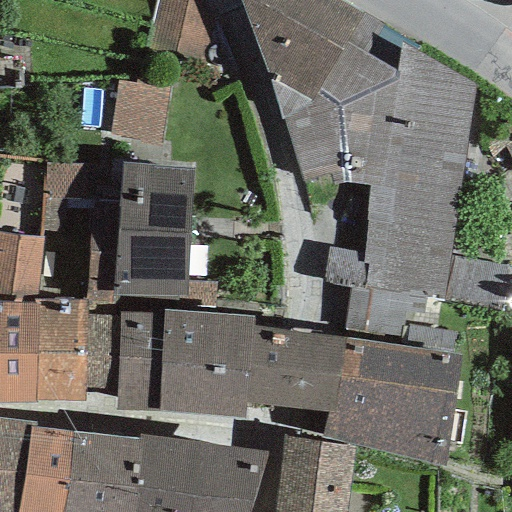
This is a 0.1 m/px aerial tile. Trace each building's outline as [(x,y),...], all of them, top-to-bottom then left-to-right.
[(218,0),(155,0),(143,47),(202,60),(218,0)] [(403,38),(335,0),(239,0),(281,121),(284,119),(305,187),(347,182),(370,184),(362,253),(326,248),(322,283),(352,289),(343,330),(401,342),(411,297),(440,300),(447,258),(474,85),(413,50),(419,46),(403,38)] [(169,89),(116,81),(107,134),(162,143),(169,89)] [(122,165),(44,163),(42,199),(90,201),(119,202),(122,165)] [(194,169),(122,165),(119,202),(90,201),(85,298),(84,303),(112,305),(113,292),(187,297),(194,169)] [(0,230),(0,293),(38,294),(43,237),(0,230)] [(510,269),(447,258),(440,300),(502,311),(510,269)] [(36,298),(36,304),(36,402),(84,402),(84,393),(84,315),(84,303),(85,298),(36,298)] [(36,304),(0,302),(0,403),(36,402),(36,304)] [(251,316),(164,310),(163,315),(157,412),(244,418),(245,404),(250,326),(251,316)] [(157,412),(163,315),(119,313),(119,317),(84,315),(84,393),(116,398),(114,410),(157,412)] [(455,331),(409,324),(406,342),(452,349),(455,331)] [(333,412),(343,336),(297,333),(250,326),(245,404),(280,406),(327,412),(333,412)] [(461,357),(343,336),(333,412),(327,412),(322,436),(443,466),(461,357)] [(36,422),(0,417),(0,511),(16,511),(29,427),(36,429),(36,422)] [(61,511),(70,432),(36,429),(29,427),(16,511),(61,511)] [(131,511),(140,439),(70,432),(61,511),(131,511)] [(140,434),(140,439),(131,511),(254,511),(260,507),(268,453),(140,434)] [(344,511),(352,446),(282,436),(273,511),(344,511)]
